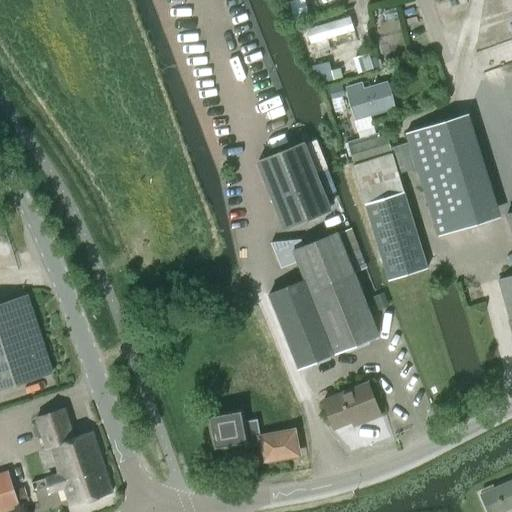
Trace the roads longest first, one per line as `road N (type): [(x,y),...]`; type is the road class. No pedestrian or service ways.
road 1 (unknown): [(346,482),(263,292),(234,37)]
road 2 (unclassified): [(146,509),(48,254),(0,171)]
road 3 (unclassified): [(222,503),(346,482),(511,406)]
